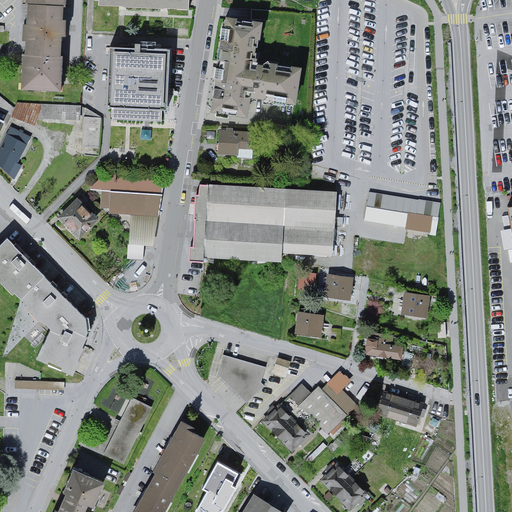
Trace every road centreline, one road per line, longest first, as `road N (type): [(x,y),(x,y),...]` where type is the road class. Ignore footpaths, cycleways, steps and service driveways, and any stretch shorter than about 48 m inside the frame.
road 1 (tertiary): [(457,0),(486,511)]
road 2 (residential): [(211,0),(156,304)]
road 3 (residential): [(457,397),(172,324)]
road 4 (residential): [(163,349),(312,511)]
road 5 (residential): [(36,511),(96,378),(123,345)]
road 6 (residential): [(122,316),(0,200)]
